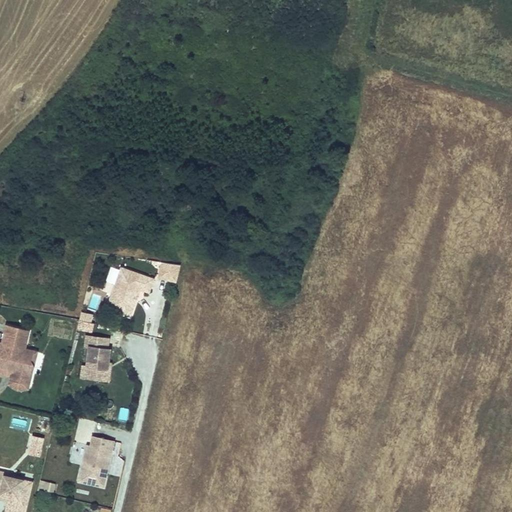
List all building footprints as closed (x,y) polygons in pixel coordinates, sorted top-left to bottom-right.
[(175,276),(179,259),(161,257),(157,272),(175,276)] [(140,289),(149,292),(154,279),(121,267),(115,286),(118,287),(115,295),(112,294),(107,308),(130,316),(135,302),(132,301),(137,288),(140,289)] [(89,309),(80,307),(78,315),(88,317),(89,309)] [(0,362),(12,366),(10,371),(9,376),(28,380),(32,364),(29,359),(31,349),(23,347),(27,328),(5,323),(0,342),(0,341),(0,362)] [(108,338),(87,335),(86,346),(90,347),(88,366),(90,367),(89,378),(108,380),(109,368),(107,368),(107,362),(109,348),(107,348),(108,338)] [(0,362),(0,368),(10,371),(12,366),(0,362)] [(28,380),(9,376),(9,381),(12,385),(16,387),(22,387),(26,384),(28,380)] [(114,409),(116,401),(106,399),(103,406),(114,409)] [(114,441),(93,436),(91,445),(86,465),(83,465),(79,480),(103,486),(107,470),(105,470),(108,457),(110,457),(114,441)] [(42,439),(32,437),(28,450),(38,453),(42,439)] [(91,445),(87,444),(83,465),(86,465),(91,445)] [(80,463),(82,448),(73,447),(71,462),(80,463)] [(0,497),(8,500),(7,504),(4,511),(23,511),(30,486),(6,480),(0,478),(0,497)] [(39,480),(38,491),(54,493),(55,482),(39,480)]
